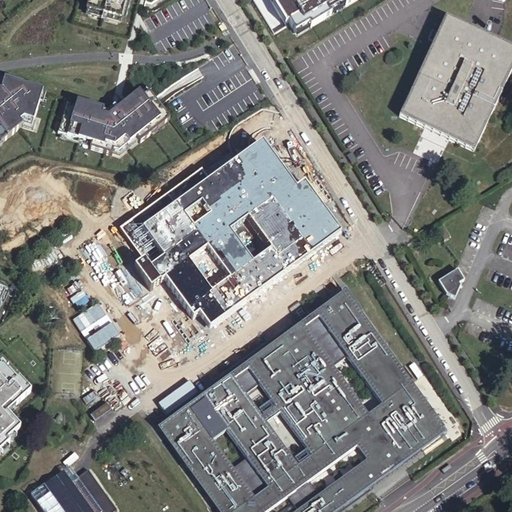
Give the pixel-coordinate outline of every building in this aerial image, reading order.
[(88,0),(86,9),(125,20),(130,0),(88,0)] [(267,0),(295,43),(367,0),(267,0)] [(477,155),(511,78),(511,50),(448,21),(440,37),(434,35),(430,43),(436,46),(401,120),(477,155)] [(0,142),(0,143),(24,124),(31,127),(42,91),(5,79),(1,90),(0,90),(0,142)] [(75,107),(67,104),(58,131),(71,135),(70,137),(79,140),(78,142),(104,149),(104,147),(115,150),(126,141),(130,145),(138,139),(140,142),(170,119),(148,93),(143,97),(139,92),(107,117),(102,115),(104,110),(77,102),(75,107)] [(325,255),(259,162),(117,265),(185,361),(325,255)] [(447,244),(453,240),(446,228),(439,232),(447,244)] [(460,287),(466,284),(459,273),(440,285),(448,298),(456,302),(461,290),(460,287)] [(308,485),(356,451),(378,435),(399,464),(445,431),(345,293),(151,433),(207,511),(342,511),(372,491),(369,486),(370,485),(359,469),(318,499),(308,485)] [(7,418),(34,393),(7,364),(0,370),(0,448),(19,430),(7,418)] [(378,435),(356,451),(366,464),(359,469),(370,485),(369,486),(372,491),(449,435),(445,431),(399,464),(378,435)] [(66,466),(28,493),(42,511),(99,511),(75,478),(66,466)] [(85,471),(75,478),(99,511),(111,511),(114,510),(85,471)]
